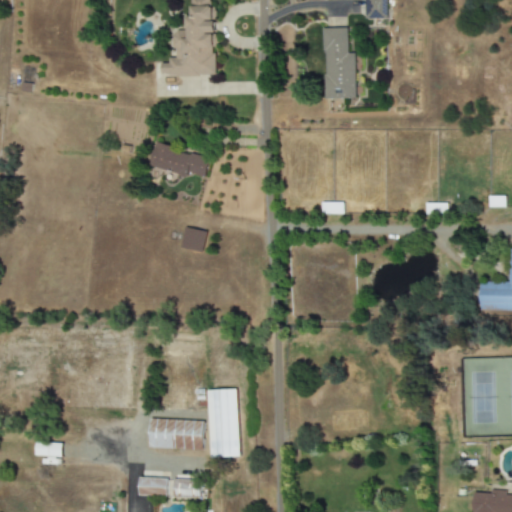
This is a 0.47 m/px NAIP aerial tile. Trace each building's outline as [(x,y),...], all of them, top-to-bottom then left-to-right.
[(216,76),(215,6),(210,6),(210,0),(191,0),(191,17),(186,17),(187,31),(174,32),(174,58),(169,58),(169,64),(161,64),(161,77),(216,76)] [(364,0),(365,20),(388,19),(387,0),(364,0)] [(324,29),(324,99),(356,99),(356,54),(348,54),(348,29),(324,29)] [(210,156),(155,144),(150,167),(187,175),(187,174),(205,178),(210,156)] [(322,215),(344,214),(343,203),(321,203),(322,215)] [(207,232),(185,227),(180,247),(202,253),(207,232)] [(511,311),(511,248),(510,249),(509,283),(480,282),(479,311),(511,311)] [(237,390),(208,391),(210,458),(239,457),(237,390)] [(202,451),(203,421),(150,420),(149,449),(202,451)] [(63,444),(36,442),(35,456),(62,457),(63,444)] [(139,495),(167,496),(168,479),(139,478),(139,495)] [(173,497),(197,498),(198,480),(173,480),(173,497)] [(474,493),(473,505),(473,511),(511,511),(511,495),(505,495),(505,491),(491,490),(491,494),(474,493)]
